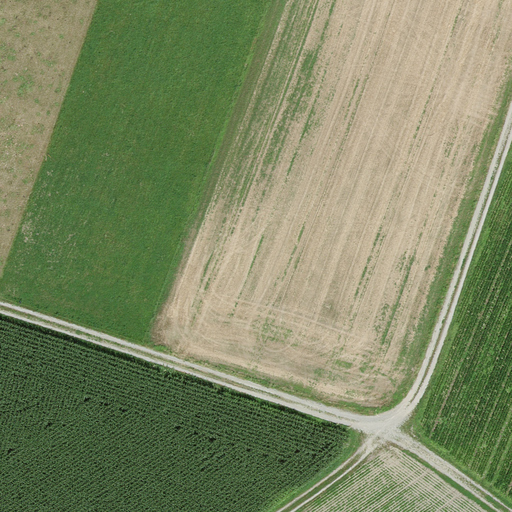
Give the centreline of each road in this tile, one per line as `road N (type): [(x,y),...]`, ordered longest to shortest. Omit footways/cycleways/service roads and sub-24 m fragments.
road 1 (track): [(0,297),(391,431),(415,393),(511,123)]
road 2 (track): [(273,511),(391,431),(507,511)]
